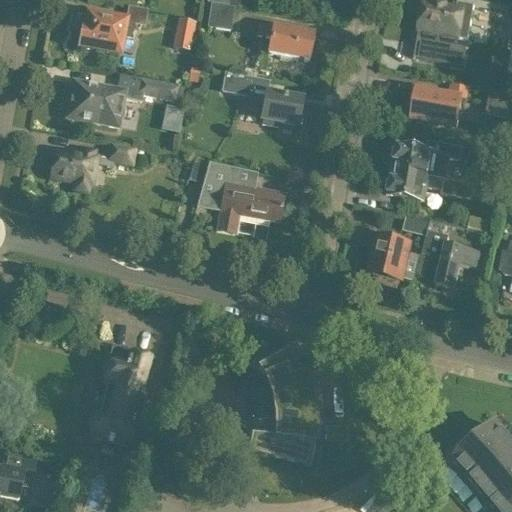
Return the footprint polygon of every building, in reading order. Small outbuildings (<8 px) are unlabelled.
[(456,10),(423,4),(418,34),(467,42),(474,7),(456,4),(456,10)] [(206,28),(229,32),(232,10),(210,6),(206,28)] [(79,50),(118,57),(121,40),(131,42),(133,27),(124,25),(124,24),(86,17),(84,31),(82,31),(79,50)] [(166,22),(163,38),(186,43),(189,26),(166,22)] [(279,59),(278,61),(291,64),(292,62),(307,64),(312,36),(271,29),(271,30),(257,27),(255,38),(269,40),(266,57),(279,59)] [(189,70),(186,85),(196,86),(198,72),(189,70)] [(225,77),(222,94),(248,98),(246,110),(261,113),(260,122),(261,122),(261,127),(276,129),(277,125),(296,128),(300,102),(274,98),(275,95),(265,93),(267,83),(243,79),(225,77)] [(482,78),(480,91),(504,96),(506,82),(482,78)] [(66,107),(65,113),(67,116),(66,121),(104,127),(116,129),(121,101),(140,105),(141,98),(174,104),(176,90),(119,79),(116,95),(110,93),(72,85),(69,104),(66,107)] [(469,90),(450,87),(447,99),(461,101),(466,102),(469,90)] [(416,93),(410,123),(456,131),(461,101),(447,99),(416,93)] [(511,98),(489,94),(485,117),(511,122),(511,98)] [(166,109),(161,131),(177,135),(182,112),(166,109)] [(391,147),(387,171),(444,182),(444,181),(441,181),(444,160),(454,161),(456,148),(422,142),(420,152),(391,147)] [(506,157),(508,146),(496,144),(494,155),(506,157)] [(107,163),(131,167),(133,152),(110,147),(107,163)] [(95,160),(93,159),(93,154),(80,152),(79,157),(59,153),(59,158),(55,160),(52,164),(51,168),(53,172),(56,175),(55,181),(75,185),(73,193),(86,195),(88,187),(91,188),(95,160)] [(188,183),(198,185),(204,165),(194,162),(188,183)] [(210,169),(196,204),(220,208),(215,233),(235,237),(238,218),(279,226),(284,198),(254,193),(257,177),(210,169)] [(444,182),(387,171),(383,196),(423,203),(425,190),(442,193),(467,197),(469,186),(444,182)] [(467,230),(490,235),(492,223),(469,218),(467,230)] [(404,223),(402,234),(425,240),(426,234),(427,233),(428,228),(404,223)] [(420,256),(415,278),(424,280),(429,259),(441,262),(435,289),(454,294),(460,267),(481,272),(485,256),(445,247),(447,239),(426,234),(425,240),(420,256)] [(369,274),(401,281),(408,247),(377,240),(369,274)] [(503,255),(499,275),(504,276),(503,279),(511,280),(511,245),(511,246),(509,256),(503,255)] [(113,358),(70,347),(57,398),(95,408),(90,424),(143,438),(148,419),(142,417),(147,397),(141,395),(142,391),(131,388),(138,359),(135,358),(136,354),(132,353),(131,357),(124,355),(121,368),(111,365),(113,358)] [(276,435),(242,432),(239,449),(301,466),(306,439),(309,439),(309,411),(309,409),(304,383),(304,381),(299,368),(295,370),(288,358),(276,364),(269,352),(248,364),(255,376),(264,371),(272,390),(273,397),(272,397),(274,407),(275,407),(276,412),(276,414),(276,435)] [(511,511),(511,445),(511,446),(495,428),(491,432),(487,428),(454,457),(457,461),(453,465),(494,511),(511,511)] [(327,429),(327,442),(347,441),(347,429),(327,429)] [(1,472),(0,471),(0,500),(16,504),(19,487),(29,489),(33,463),(4,458),(1,472)]
